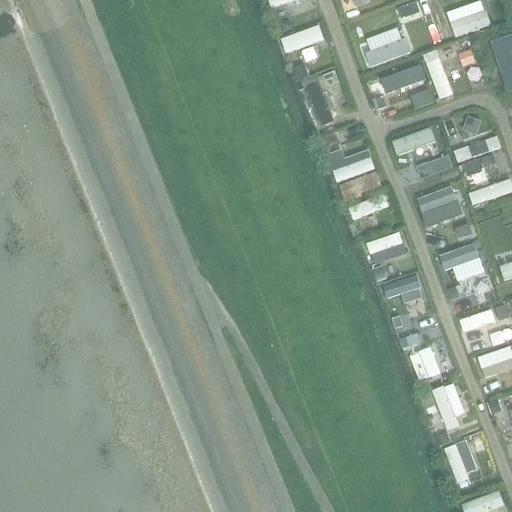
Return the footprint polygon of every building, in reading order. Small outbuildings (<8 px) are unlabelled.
[(473,17),(508,5),(505,0),(474,0),(468,2),(473,17)] [(454,81),(469,76),(456,38),(442,43),(454,81)] [(433,46),(397,60),(403,74),(438,61),(433,46)] [(350,143),(365,137),(361,127),(346,133),(350,143)] [(475,145),(489,139),(484,127),(470,133),(475,145)] [(486,169),(501,161),(490,142),(475,150),(486,169)] [(473,160),(461,164),(475,199),(487,194),(473,160)] [(371,202),(393,193),(389,180),(366,188),(371,202)] [(491,201),(469,205),(475,236),(497,232),(491,201)] [(480,253),(491,280),(511,271),(511,268),(502,244),(480,253)] [(402,267),(408,300),(422,297),(416,264),(402,267)] [(425,336),(435,362),(457,354),(447,328),(425,336)] [(511,331),(495,336),(500,352),(511,349),(511,331)] [(464,411),(476,406),(461,366),(448,371),(464,411)] [(471,459),(484,455),(475,425),(462,428),(471,459)]
